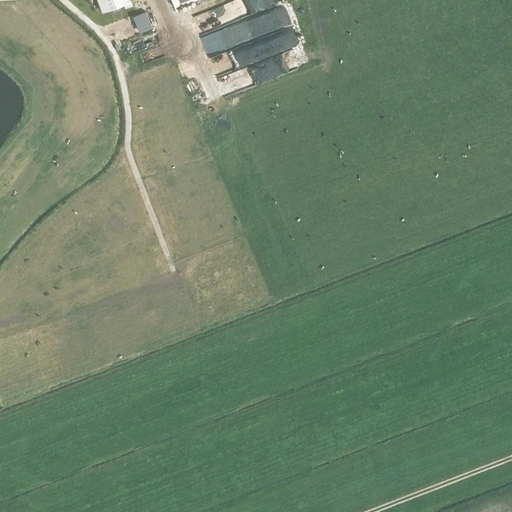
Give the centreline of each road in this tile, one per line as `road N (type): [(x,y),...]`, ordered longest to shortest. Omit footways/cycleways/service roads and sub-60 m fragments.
road 1 (track): [(176,278),(130,151),(114,55),(61,0)]
road 2 (track): [(371,511),(511,458)]
